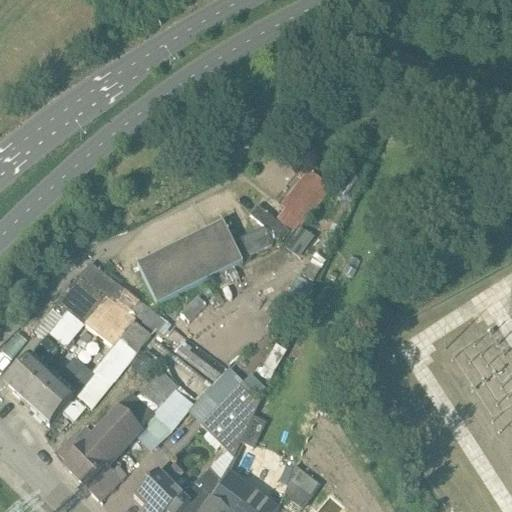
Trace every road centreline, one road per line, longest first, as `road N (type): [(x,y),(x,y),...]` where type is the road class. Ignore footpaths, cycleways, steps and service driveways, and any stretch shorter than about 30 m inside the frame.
road 1 (primary): [(0,239),(162,93),(325,0)]
road 2 (primary): [(242,0),(165,44),(0,168)]
